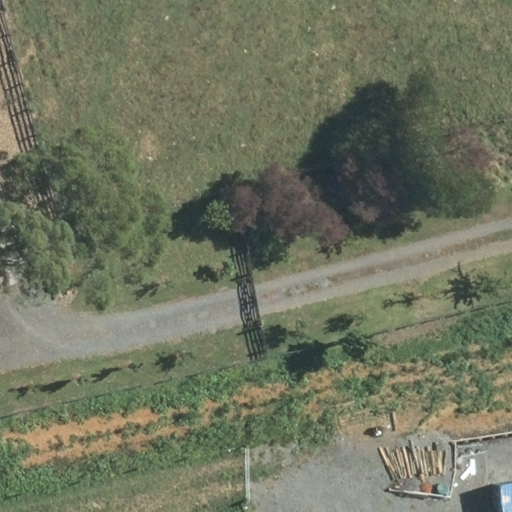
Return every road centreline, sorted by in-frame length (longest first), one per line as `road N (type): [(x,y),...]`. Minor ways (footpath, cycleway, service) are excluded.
road 1 (unknown): [(0,357),(396,277)]
road 2 (unknown): [(333,511),(396,277)]
road 3 (unknown): [(396,277),(511,246)]
